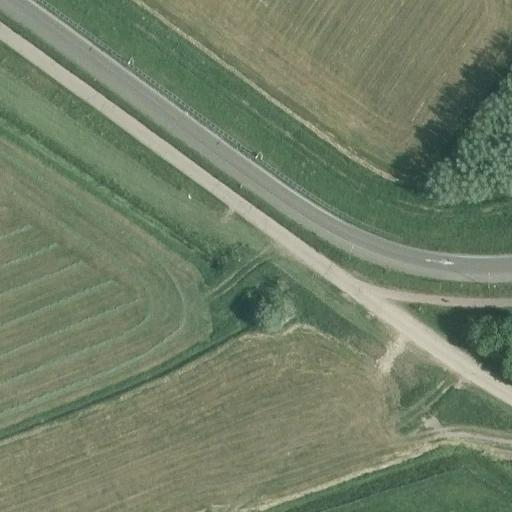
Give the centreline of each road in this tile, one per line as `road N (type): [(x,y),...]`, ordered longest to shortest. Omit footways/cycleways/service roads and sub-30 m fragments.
road 1 (unclassified): [(0,31),(417,335),(511,395)]
road 2 (motorway): [(14,0),(327,227),(387,253),(511,272)]
